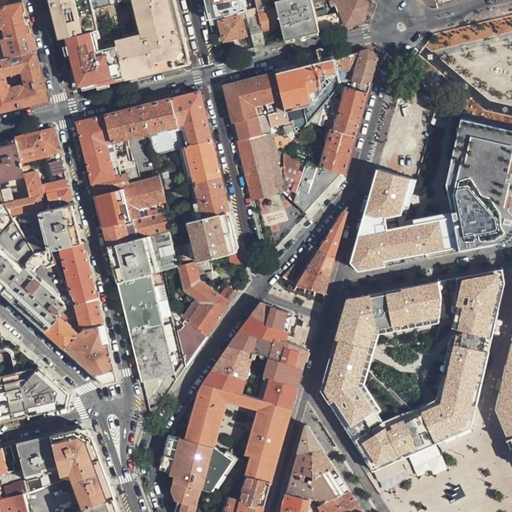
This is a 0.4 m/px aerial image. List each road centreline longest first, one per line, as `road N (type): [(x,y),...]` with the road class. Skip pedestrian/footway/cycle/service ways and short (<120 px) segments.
road 1 (residential): [(135,402),(62,111)]
road 2 (residential): [(164,511),(150,461),(158,427),(253,292)]
road 3 (residential): [(209,75),(260,282)]
road 4 (residential): [(385,33),(209,75)]
road 5 (residential): [(511,250),(339,285)]
road 6 (residential): [(209,75),(62,111)]
road 7 (residential): [(260,282),(365,177)]
road 8 (residential): [(0,316),(103,410)]
road 9 (residential): [(381,511),(307,393)]
road 10 (residential): [(365,177),(400,44)]
road 11 (residential): [(272,511),(307,393)]
